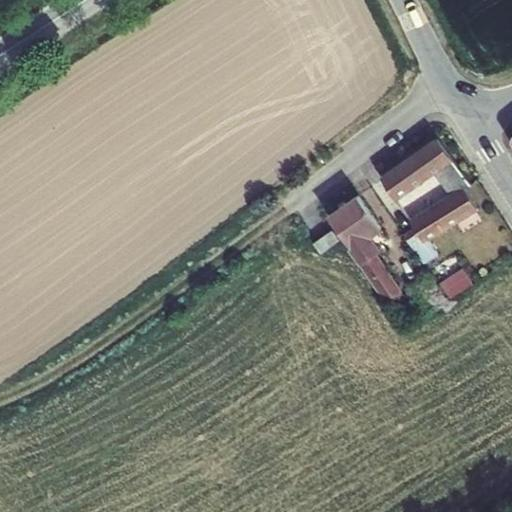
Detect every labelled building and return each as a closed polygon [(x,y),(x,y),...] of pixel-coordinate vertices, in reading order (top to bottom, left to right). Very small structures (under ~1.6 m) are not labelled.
[(444,195),(395,231),(417,260),(427,252),(421,243),(474,208),(461,191),(468,185),(433,140),(375,181),(389,199),(428,173),(444,195)] [(355,195),(326,216),(387,296),(400,284),(372,250),(376,246),(367,236),(379,226),(355,195)] [(325,230),(305,245),(314,256),(334,241),(325,230)] [(454,295),(475,281),(464,266),(444,280),(454,295)] [(447,301),(426,273),(407,288),(430,314),(447,301)] [(387,296),(411,327),(426,317),(400,284),(387,296)]
